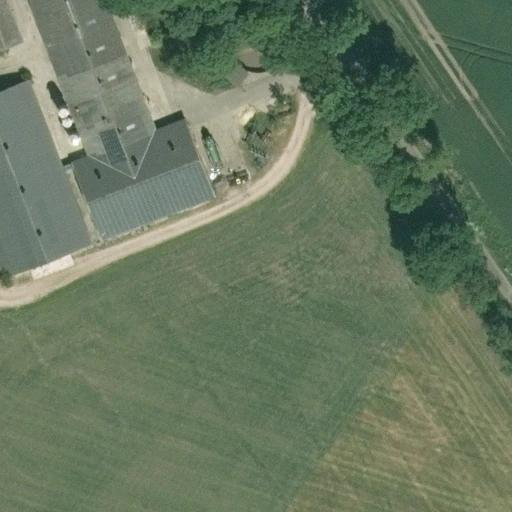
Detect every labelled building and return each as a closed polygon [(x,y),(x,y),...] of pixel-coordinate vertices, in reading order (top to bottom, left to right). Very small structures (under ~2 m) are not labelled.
[(0,0),(0,37),(13,32),(0,0)] [(104,0),(27,0),(86,149),(67,156),(100,240),(216,195),(185,116),(154,128),(104,0)] [(280,49),(280,44),(279,37),(277,32),(275,28),(271,24),(266,20),(262,18),(258,17),(251,16),(248,17),(241,19),(237,21),(233,25),(230,30),(228,34),(226,38),(226,44),(227,51),(228,55),(230,58),(234,63),(239,67),(244,69),(249,70),(254,71),(258,70),(265,68),(270,65),(273,62),(276,58),(278,53),(280,49)] [(211,18),(183,26),(187,44),(216,36),(211,18)] [(428,124),(435,134),(453,121),(446,112),(428,124)] [(358,151),(339,158),(347,178),(365,170),(358,151)] [(511,392),(503,398),(511,413),(511,412),(511,392)]
